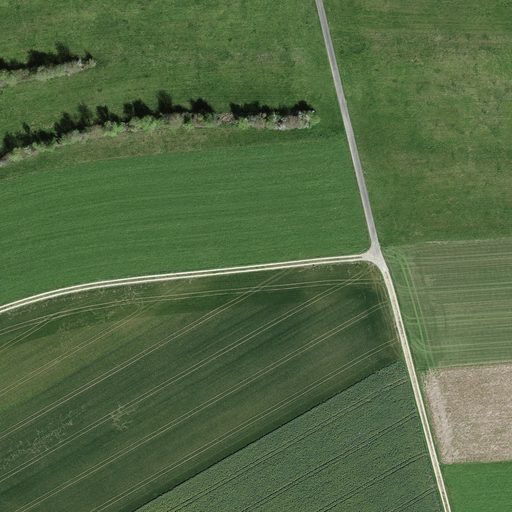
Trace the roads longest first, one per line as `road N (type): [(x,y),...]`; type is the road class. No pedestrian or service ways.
road 1 (track): [(0,312),(93,285),(376,256)]
road 2 (track): [(447,511),(376,256)]
road 3 (track): [(318,0),(376,256)]
